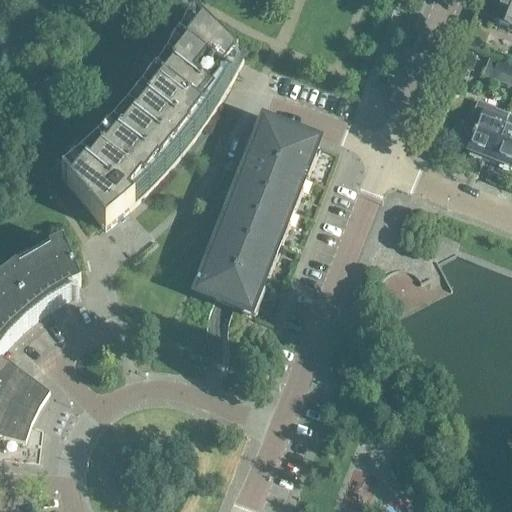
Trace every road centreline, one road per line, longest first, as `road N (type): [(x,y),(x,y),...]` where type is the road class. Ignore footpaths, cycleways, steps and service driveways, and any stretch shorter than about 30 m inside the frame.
road 1 (residential): [(281,431),(383,172)]
road 2 (residential): [(66,484),(94,409),(64,373),(70,345),(106,325)]
road 3 (residential): [(383,172),(450,0)]
road 4 (residential): [(281,431),(198,398),(141,388)]
road 5 (residential): [(511,225),(383,172)]
